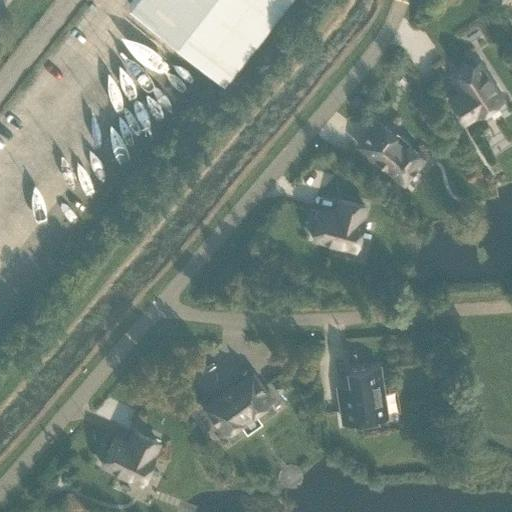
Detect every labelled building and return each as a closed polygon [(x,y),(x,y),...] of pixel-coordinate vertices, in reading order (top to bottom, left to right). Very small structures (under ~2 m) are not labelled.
[(220,80),(285,0),(130,0),(127,4),(220,80)] [(477,116),(502,100),(478,63),(453,79),(461,93),(450,100),(464,122),(476,114),(477,116)] [(378,122),(358,146),(403,183),(423,159),(378,122)] [(320,209),(312,238),(355,249),(363,220),(361,220),(364,206),(339,200),(335,213),(320,209)] [(385,416),(377,367),(348,371),(351,385),(338,387),(343,423),(385,416)] [(253,370),(201,407),(221,435),(224,433),(231,442),(276,409),(270,401),(274,399),(253,370)] [(91,417),(119,431),(128,412),(100,399),(91,417)] [(128,444),(114,437),(101,465),(141,484),(154,456),(152,456),(158,443),(134,432),(128,444)]
